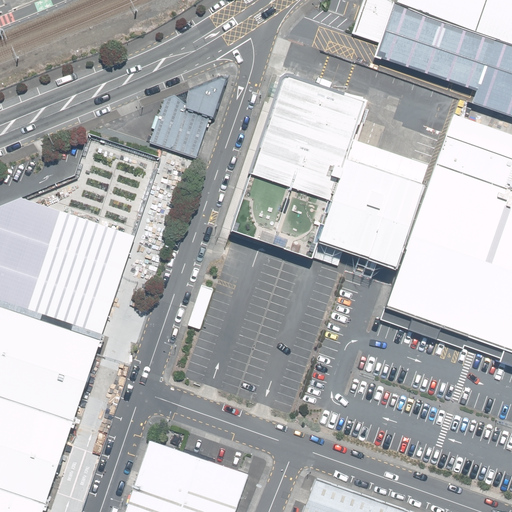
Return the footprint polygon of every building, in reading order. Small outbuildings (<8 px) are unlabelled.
[(471,101),(511,114),(511,45),(394,2),(387,0),(363,0),(352,34),(375,42),(370,55),(474,91),(471,101)] [(511,0),(394,0),(394,2),(511,45),(511,0)] [(176,95),(166,99),(152,142),(165,146),(196,157),(210,116),(213,117),(228,74),(190,88),(187,104),(176,95)] [(315,238),(348,139),(361,100),(286,74),(283,74),(280,75),(278,76),(278,79),(230,229),(309,256),(315,238)] [(465,335),(511,205),(511,157),(443,133),(383,306),(411,316),(407,328),(434,338),(438,326),(465,335)] [(426,165),(348,139),(315,238),(343,247),(350,250),(391,263),(426,165)] [(0,207),(0,511),(45,511),(135,237),(22,198),(0,207)] [(511,205),(465,335),(502,348),(498,360),(511,365),(511,205)] [(343,247),(315,238),(309,256),(336,265),(343,247)] [(200,328),(213,288),(200,284),(187,324),(200,328)] [(233,511),(248,473),(151,439),(125,511),(233,511)] [(412,511),(321,480),(308,511),(412,511)]
